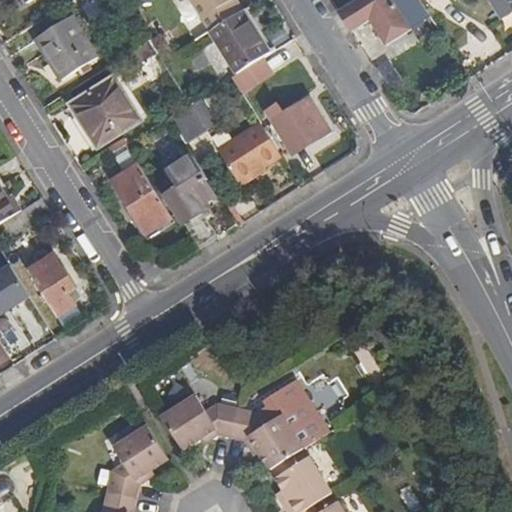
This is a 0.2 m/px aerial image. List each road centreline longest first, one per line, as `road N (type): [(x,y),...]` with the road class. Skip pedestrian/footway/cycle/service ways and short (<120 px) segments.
road 1 (residential): [(0,86),(151,324)]
road 2 (secondary): [(151,324),(332,208)]
road 3 (residential): [(404,163),(300,0)]
road 4 (tertiary): [(332,208),(419,236),(485,294)]
road 5 (secondary): [(0,418),(151,324)]
road 6 (tertiary): [(485,294),(474,119)]
road 7 (tertiary): [(485,294),(404,163)]
